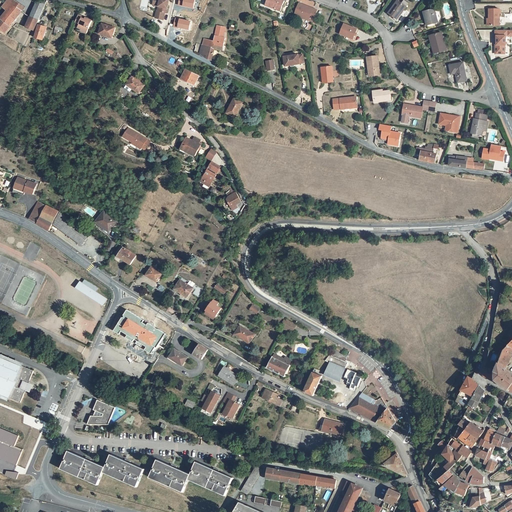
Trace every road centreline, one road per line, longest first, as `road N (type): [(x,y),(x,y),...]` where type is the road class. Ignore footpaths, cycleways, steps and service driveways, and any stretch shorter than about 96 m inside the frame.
road 1 (unclassified): [(402,449),(408,416),(376,364),(263,296),(245,272),(247,253),(254,237),(275,224),(462,225)]
road 2 (residential): [(511,177),(436,168),(372,148),(126,19)]
road 3 (tertiary): [(402,449),(389,434),(245,366),(120,288)]
road 4 (tertiary): [(120,288),(47,473),(64,495),(127,511)]
road 5 (residential): [(126,19),(159,89),(216,146),(245,198)]
road 6 (residential): [(498,99),(410,83),(397,71),(383,31),(323,0)]
road 7 (residential): [(462,225),(491,268),(478,378),(498,401)]
road 8 (residential): [(413,477),(377,486),(268,464)]
road 9 (tertiary): [(120,288),(0,213)]
road 10 (track): [(490,318),(435,444)]
